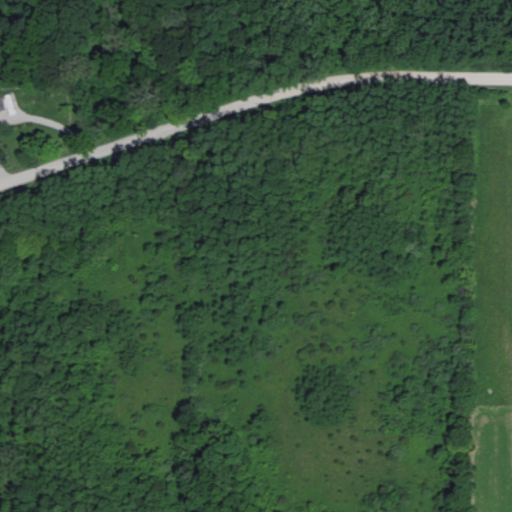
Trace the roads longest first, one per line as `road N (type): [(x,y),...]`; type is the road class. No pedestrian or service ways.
road 1 (residential): [(339,83),(0,187)]
road 2 (residential): [(339,83),(511,81)]
